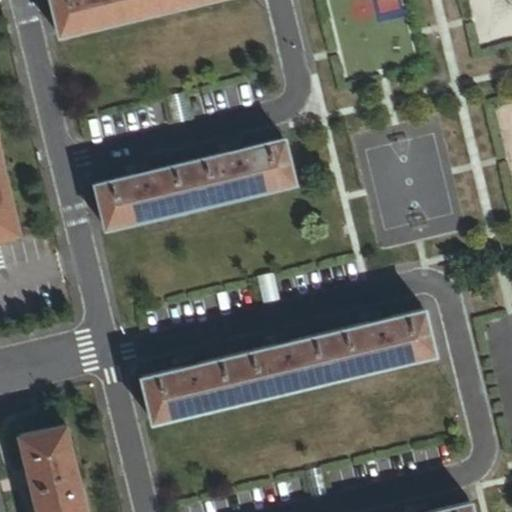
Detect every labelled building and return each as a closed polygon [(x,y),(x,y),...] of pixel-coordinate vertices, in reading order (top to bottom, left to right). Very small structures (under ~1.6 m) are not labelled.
[(51,0),(60,34),(204,0),(51,0)] [(96,184),(106,226),(106,227),(295,182),(284,139),(96,184)] [(0,236),(19,232),(0,150),(0,236)] [(142,377),(152,420),(434,353),(424,310),(142,377)] [(87,511),(66,425),(20,436),(38,511),(87,511)] [(431,511),(472,511),(470,503),(431,511)]
